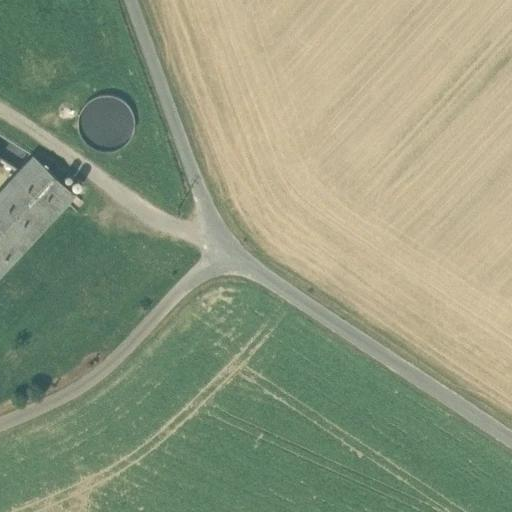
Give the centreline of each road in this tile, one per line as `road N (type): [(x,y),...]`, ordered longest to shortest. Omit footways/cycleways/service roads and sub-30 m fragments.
road 1 (unclassified): [(511,440),(222,251)]
road 2 (track): [(0,425),(105,370),(222,251)]
road 3 (unclassified): [(133,0),(222,251)]
road 4 (track): [(0,114),(222,251)]
